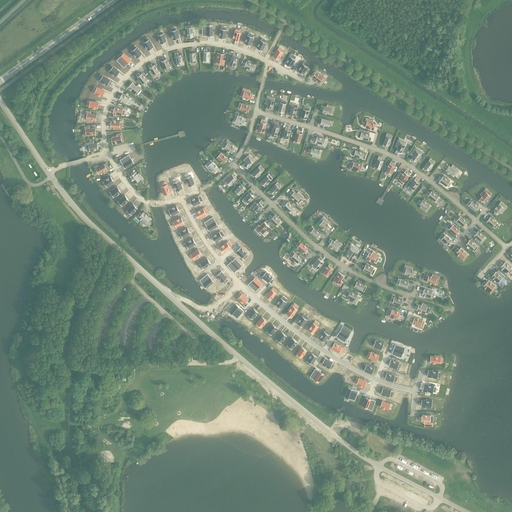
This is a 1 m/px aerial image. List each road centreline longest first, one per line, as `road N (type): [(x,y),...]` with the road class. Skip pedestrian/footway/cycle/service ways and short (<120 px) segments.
road 1 (unclassified): [(466,511),(367,459),(213,337),(81,215),(0,100)]
road 2 (secondary): [(113,0),(0,81)]
